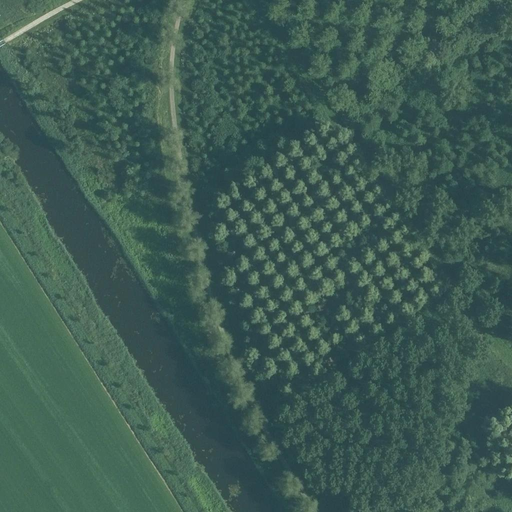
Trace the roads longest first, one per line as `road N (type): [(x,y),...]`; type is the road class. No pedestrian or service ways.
road 1 (track): [(249,0),(495,351),(511,361)]
road 2 (track): [(197,511),(0,195)]
